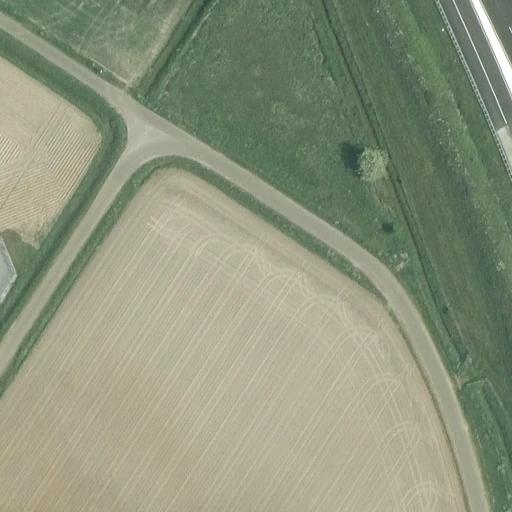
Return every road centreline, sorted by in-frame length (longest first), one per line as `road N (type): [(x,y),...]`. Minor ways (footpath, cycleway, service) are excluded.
road 1 (unclassified): [(478,511),(463,445),(397,295),(370,263),(154,122)]
road 2 (unclassified): [(0,361),(154,122)]
road 3 (unclassified): [(154,122),(0,18)]
road 4 (motorway): [(460,0),(511,118)]
